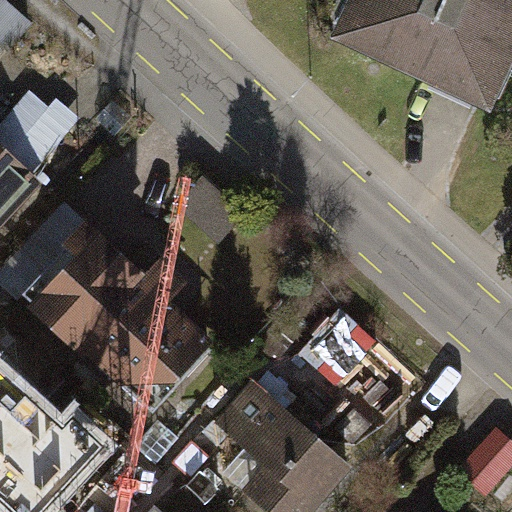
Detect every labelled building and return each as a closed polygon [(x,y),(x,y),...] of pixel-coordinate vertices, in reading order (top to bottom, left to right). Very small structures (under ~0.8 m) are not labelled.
[(9,0),(0,0),(0,60),(35,26),(9,0)] [(511,75),(511,0),(357,0),(338,43),(495,113),(511,75)] [(0,222),(37,190),(0,148),(0,222)] [(218,341),(89,238),(30,310),(159,414),(218,341)] [(330,511),(365,467),(257,384),(195,463),(258,511),(330,511)] [(0,471),(34,430),(0,402),(0,471)] [(496,495),(511,476),(511,440),(501,431),(467,469),(496,495)]
